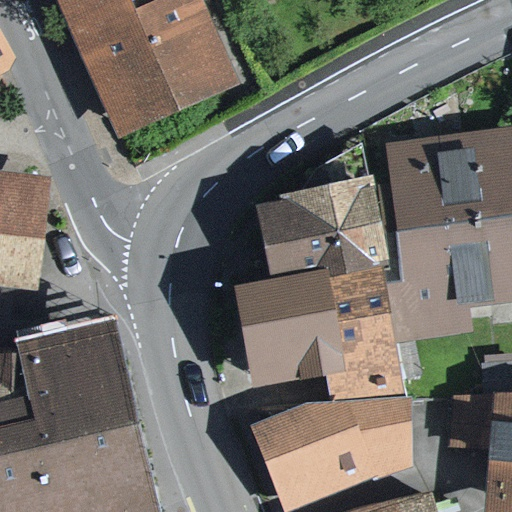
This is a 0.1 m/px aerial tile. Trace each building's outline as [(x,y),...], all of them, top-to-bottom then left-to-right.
[(81,0),(131,116),(175,96),(133,0),(81,0)] [(212,80),(176,0),(133,0),(175,96),(212,80)] [(399,186),(380,188),(386,235),(511,219),(511,138),(395,153),(399,186)] [(369,191),(263,214),(277,283),(279,283),(383,260),(369,191)] [(0,273),(21,276),(31,202),(0,197),(0,273)] [(457,300),(511,293),(511,219),(386,235),(392,284),(384,285),(393,331),(460,322),(457,300)] [(308,353),(332,348),(343,405),(407,402),(393,331),(384,285),(380,266),(279,283),(277,283),(246,288),(260,367),(309,358),(308,353)] [(0,511),(132,511),(97,349),(60,351),(62,365),(45,369),(44,363),(0,363),(0,511)] [(492,502),(511,503),(511,395),(462,397),(459,437),(498,440),(492,502)] [(409,444),(410,401),(407,402),(343,405),(309,407),(262,426),(288,492),(409,444)] [(433,511),(429,497),(361,511),(433,511)]
